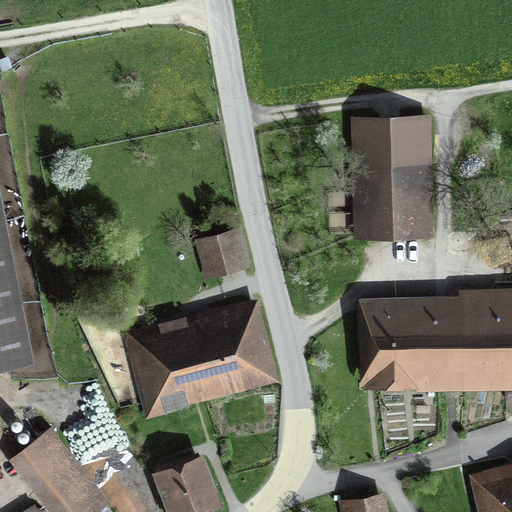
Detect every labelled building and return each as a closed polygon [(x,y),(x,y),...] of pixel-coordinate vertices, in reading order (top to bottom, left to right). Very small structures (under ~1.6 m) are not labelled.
[(344,240),(422,239),(421,115),(343,116),(344,240)] [(0,369),(31,363),(0,203),(0,369)] [(195,279),(239,268),(228,229),(184,240),(195,279)] [(413,310),(361,312),(362,374),(441,373),(440,368),(462,368),(462,383),(511,381),(511,288),(505,289),(505,291),(460,293),(461,314),(414,315),(413,310)] [(136,420),(267,382),(243,298),(111,336),(136,420)] [(85,511),(97,503),(36,428),(1,456),(46,511),(85,511)] [(194,511),(210,506),(190,451),(142,469),(157,511),(194,511)] [(511,511),(511,466),(463,477),(470,511),(511,511)] [(375,511),(372,495),(328,504),(329,511),(375,511)]
